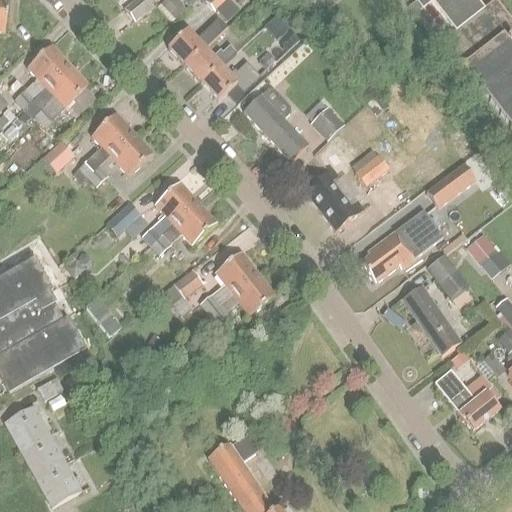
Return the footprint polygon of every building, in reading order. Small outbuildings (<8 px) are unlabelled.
[(134,27),(153,12),(142,0),(141,0),(123,14),(134,27)] [(210,0),(204,6),(214,16),(216,14),(228,2),(226,0),(210,0)] [(412,0),(422,13),(432,6),(451,30),(455,35),(483,14),(478,7),(472,0),(412,0)] [(9,5),(0,3),(0,36),(5,37),(9,5)] [(483,14),(455,35),(444,44),(464,70),(462,71),(511,135),(511,25),(495,4),(483,14)] [(187,36),(168,53),(183,70),(185,71),(204,53),(219,39),(227,32),(218,23),(195,45),(187,36)] [(289,32),(277,43),(287,55),(300,44),(289,32)] [(204,53),(185,71),(200,87),(219,69),(234,55),(230,50),(222,57),(220,54),(212,62),(205,55),(204,53)] [(27,73),(37,84),(14,105),(23,115),(60,81),(56,76),(66,67),(51,51),(27,73)] [(266,74),(282,59),(276,52),(268,58),(267,57),(258,66),(266,74)] [(89,91),(70,71),(70,72),(66,67),(56,76),(60,81),(23,115),(32,125),(40,117),(55,103),(65,113),(89,91)] [(219,69),(200,87),(218,107),(228,98),(237,89),(238,90),(240,88),(246,95),(260,82),(246,67),(238,75),(234,72),(228,78),(222,72),(219,69)] [(237,89),(228,98),(235,106),(246,95),(240,88),(238,90),(237,89)] [(292,115),(271,93),(261,102),(260,101),(243,117),(291,167),(308,151),(283,124),(292,115)] [(55,103),(40,117),(50,127),(65,113),(55,103)] [(310,126),(326,143),(342,128),(326,111),(310,126)] [(130,135),(115,120),(92,142),(101,152),(111,162),(124,149),(120,145),(130,135)] [(16,123),(13,126),(18,131),(21,128),(16,123)] [(12,130),(4,137),(10,144),(18,137),(12,130)] [(129,182),(153,160),(134,140),(130,135),(120,145),(124,149),(111,162),(119,171),(129,182)] [(60,148),(43,164),(56,179),(74,162),(60,148)] [(497,170),(511,159),(511,155),(508,150),(491,162),(497,170)] [(101,152),(91,161),(101,172),(111,162),(101,152)] [(89,182),(101,172),(91,161),(79,172),(89,182)] [(378,161),(355,179),(366,193),(389,175),(378,161)] [(438,214),(476,185),(466,171),(427,199),(438,214)] [(82,189),(89,182),(79,172),(72,178),(82,189)] [(97,191),(109,180),(101,172),(89,182),(97,191)] [(335,237),(363,216),(357,208),(351,212),(332,188),(338,183),(331,174),(303,196),(335,237)] [(198,209),(180,188),(155,210),(165,222),(143,242),(151,251),(163,240),(173,231),(188,218),(183,213),(193,204),(198,209)] [(216,229),(198,209),(193,204),(183,213),(188,218),(173,231),(181,239),(192,251),(216,229)] [(130,208),(107,230),(117,241),(140,219),(135,214),(130,208)] [(400,274),(414,264),(443,242),(423,215),(394,237),(367,258),(369,261),(359,268),(375,289),(398,272),(400,274)] [(173,231),(163,240),(170,248),(181,239),(173,231)] [(483,239),(465,252),(478,269),(495,255),(483,239)] [(163,240),(151,251),(160,261),(167,255),(172,250),(170,248),(163,240)] [(258,280),(241,258),(215,279),(225,291),(200,311),(207,320),(217,312),(232,300),(247,289),(243,284),(254,275),(258,280)] [(467,291),(444,260),(427,273),(450,304),(467,291)] [(51,295),(34,263),(0,282),(0,357),(1,359),(0,359),(0,381),(9,396),(85,354),(67,322),(53,330),(45,316),(56,310),(49,296),(51,295)] [(76,265),(67,272),(74,281),(83,274),(76,265)] [(275,302),(258,280),(254,275),(243,284),(247,289),(232,300),(249,322),(275,302)] [(183,306),(202,291),(191,277),(172,292),(180,303),(183,306)] [(170,311),(180,303),(172,292),(161,301),(170,311)] [(402,305),(441,361),(460,348),(421,292),(402,305)] [(97,302),(86,311),(110,341),(121,332),(97,302)] [(511,309),(506,302),(495,311),(499,316),(505,324),(511,332),(511,309)] [(215,329),(224,322),(217,312),(207,320),(215,329)] [(499,316),(496,319),(509,334),(510,333),(511,332),(505,324),(499,316)] [(511,335),(510,333),(509,334),(498,342),(509,357),(511,354),(511,335)] [(152,340),(145,351),(154,357),(161,345),(152,340)] [(456,373),(469,364),(462,356),(450,365),(456,373)] [(491,357),(482,364),(493,376),(497,381),(506,374),(491,357)] [(450,375),(433,388),(473,436),(500,414),(494,406),(500,401),(482,379),(465,393),(450,375)] [(57,382),(39,393),(45,404),(64,393),(57,382)] [(60,400),(48,407),(53,416),(65,409),(60,400)] [(33,412),(5,428),(20,456),(49,440),(33,412)] [(207,464),(240,511),(282,511),(279,511),(271,511),(242,468),(262,454),(251,437),(230,451),(229,449),(207,464)] [(49,440),(20,456),(36,484),(65,468),(49,440)] [(65,468),(36,484),(51,511),(80,496),(65,468)]
